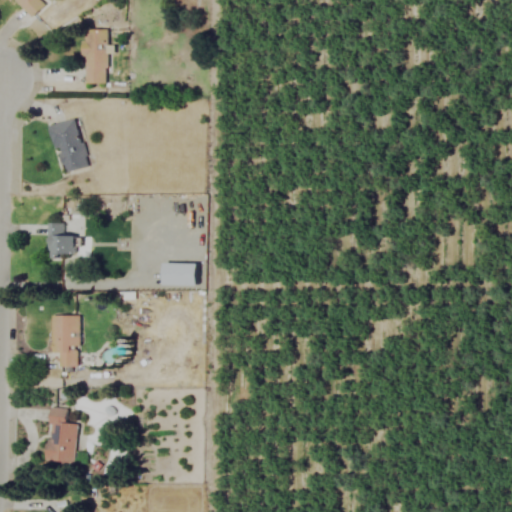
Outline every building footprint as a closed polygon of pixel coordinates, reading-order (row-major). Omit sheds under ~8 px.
[(44,0),(13,0),(33,19),(49,4),(44,0)] [(109,30),(85,30),(85,85),(109,85),(109,30)] [(52,126),(64,175),(89,168),(77,119),(52,126)] [(78,237),(65,237),(65,223),(48,223),(48,258),(78,258),(78,237)] [(81,368),(81,317),(52,317),(52,354),(61,354),(61,368),(81,368)] [(69,425),(70,410),(52,409),(49,463),(77,464),(79,425),(69,425)]
